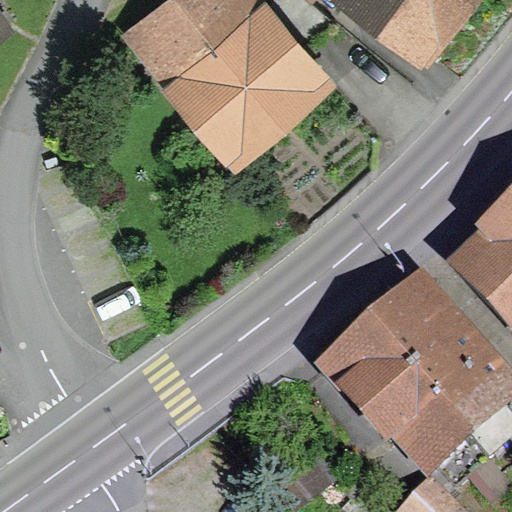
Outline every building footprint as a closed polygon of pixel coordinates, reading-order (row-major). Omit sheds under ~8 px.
[(302,51),(336,22),(310,0),(265,0),(261,4),(257,0),(173,0),(147,23),(187,71),(172,83),(227,148),(317,70),(302,51)] [(353,0),(418,47),(452,0),(353,0)] [(511,225),(460,276),(511,331),(511,225)] [(511,399),(511,391),(427,295),(379,336),(469,439),(511,399)] [(455,490),(488,461),(469,439),(379,336),(332,379),(389,444),(404,431),(455,490)] [(307,466),(274,493),(289,511),(290,511),(323,486),(307,466)] [(409,511),(455,511),(431,489),(409,511)]
